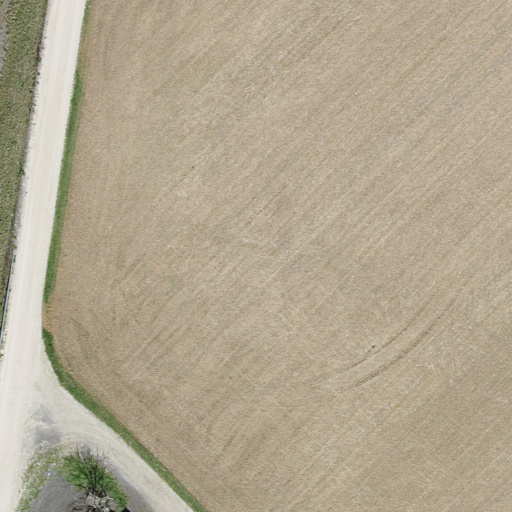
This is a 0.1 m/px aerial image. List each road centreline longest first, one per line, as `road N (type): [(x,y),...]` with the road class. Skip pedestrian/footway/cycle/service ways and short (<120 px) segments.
road 1 (track): [(0,467),(70,0)]
road 2 (track): [(13,383),(103,438),(176,511)]
